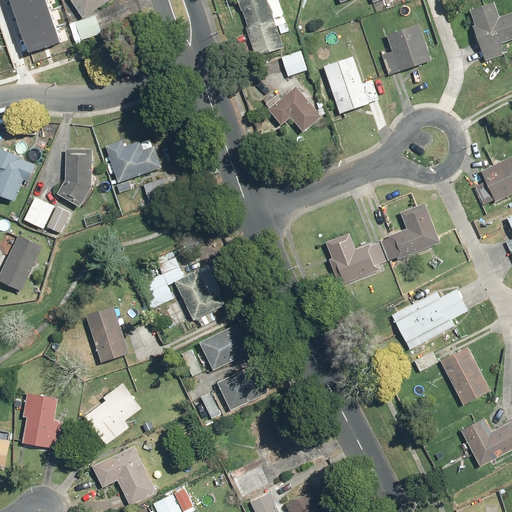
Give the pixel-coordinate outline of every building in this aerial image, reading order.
[(8,0),(27,54),(61,42),(46,0),(8,0)] [(71,0),(84,18),(108,0),(71,0)] [(278,0),(237,0),(257,57),(285,48),(280,35),(289,32),(278,0)] [(476,25),(473,27),(486,61),(505,54),(501,44),(511,40),(511,13),(501,17),(495,1),(471,10),(476,25)] [(95,15),(70,25),(77,43),(102,33),(95,15)] [(383,55),(390,75),(432,61),(420,25),(388,36),(393,51),(383,55)] [(308,70),(301,50),(282,57),(289,77),(308,70)] [(354,58),(325,68),(340,114),(380,101),(373,80),(363,84),(354,58)] [(322,118),(297,87),(282,99),(275,91),(262,101),(283,126),(292,118),(304,133),(322,118)] [(36,131),(27,128),(21,147),(30,150),(36,131)] [(149,131),(106,146),(119,183),(116,183),(120,194),(133,190),(130,179),(162,168),(149,131)] [(31,182),(38,165),(0,148),(0,196),(15,203),(26,179),(31,182)] [(93,150),(68,149),(67,181),(58,195),(80,208),(92,189),(93,150)] [(486,207),(511,194),(511,156),(481,171),(486,182),(476,187),(486,207)] [(171,197),(164,178),(144,185),(150,204),(171,197)] [(55,207),(36,197),(25,220),(44,229),(55,207)] [(442,243),(426,204),(401,215),(407,230),(380,240),(390,264),(442,243)] [(71,212),(58,206),(47,227),(60,233),(71,212)] [(333,258),(330,260),(340,287),(382,270),(380,265),(386,263),(378,242),(356,250),(349,233),(326,242),(333,258)] [(42,248),(20,236),(0,276),(0,280),(21,291),(42,248)] [(175,282),(183,299),(166,307),(175,326),(192,317),(193,320),(198,318),(202,327),(215,320),(211,312),(227,304),(209,266),(204,255),(180,266),(173,251),(156,259),(159,265),(164,274),(160,276),(155,266),(138,275),(142,284),(140,285),(152,310),(174,300),(168,286),(175,282)] [(457,290),(441,298),(438,292),(393,316),(411,349),(455,326),(452,320),(468,311),(457,290)] [(116,306),(87,316),(103,362),(131,353),(116,306)] [(144,321),(129,328),(138,345),(153,338),(144,321)] [(201,345),(182,355),(194,377),(212,368),(214,371),(253,351),(239,323),(200,343),(201,345)] [(468,347),(442,360),(464,405),(491,391),(468,347)] [(421,372),(440,362),(435,351),(415,361),(421,372)] [(219,385),(200,395),(212,419),(231,409),(232,411),(266,394),(251,366),(218,383),(219,385)] [(104,397),(107,401),(86,416),(107,445),(130,428),(125,421),(143,408),(124,383),(104,397)] [(24,417),(28,418),(23,444),(55,449),(61,419),(56,419),(59,399),(28,393),(24,417)] [(275,411),(248,423),(270,470),(297,457),(275,411)] [(485,418),(462,430),(481,467),(511,450),(511,421),(492,432),(485,418)] [(157,430),(152,419),(142,424),(147,434),(157,430)] [(12,441),(0,439),(0,468),(7,469),(12,441)] [(157,491),(136,447),(94,467),(104,488),(119,481),(130,504),(157,491)] [(232,471),(236,477),(232,479),(241,498),(270,484),(261,465),(253,469),(250,462),(232,471)] [(185,488),(175,493),(184,511),(191,511),(196,510),(185,488)] [(278,511),(269,493),(252,502),(256,511),(278,511)] [(181,511),(173,494),(154,504),(158,511),(181,511)]
